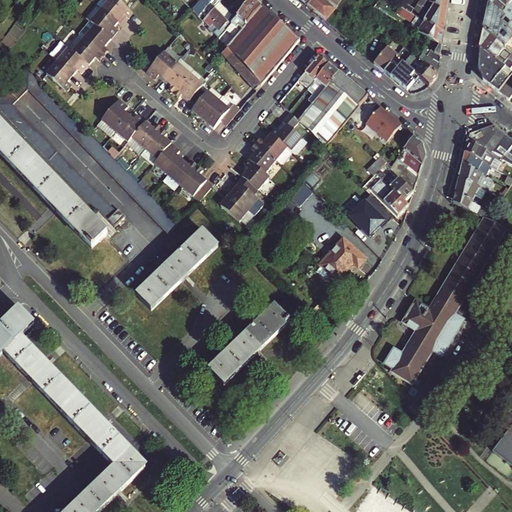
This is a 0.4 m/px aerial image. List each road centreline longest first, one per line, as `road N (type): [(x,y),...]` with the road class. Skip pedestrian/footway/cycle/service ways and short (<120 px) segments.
road 1 (tertiary): [(230,471),(377,302),(426,211),(449,129)]
road 2 (residential): [(109,64),(222,161),(320,37)]
road 3 (residential): [(16,280),(214,488)]
road 4 (residential): [(149,389),(29,267)]
road 5 (residential): [(320,37),(412,111),(449,129)]
road 6 (residential): [(0,413),(66,471),(33,511)]
road 7 (residential): [(149,389),(241,291)]
